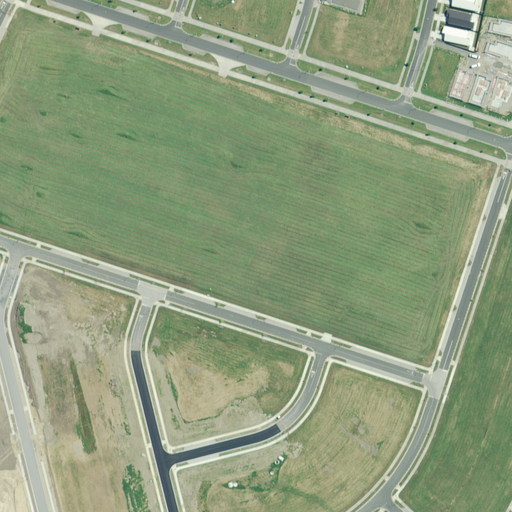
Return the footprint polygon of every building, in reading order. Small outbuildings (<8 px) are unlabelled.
[(475,0),(452,0),(451,6),(476,11),(477,4),(474,4),(475,0)] [(472,16),(447,11),(446,16),(449,17),(447,24),(472,30),(473,23),(470,22),(472,16)] [(511,23),(500,21),(499,24),(491,23),(489,33),(511,37),(511,39),(511,38),(511,23)] [(468,31),(443,26),(442,32),(445,33),(443,40),(468,45),(469,38),(466,38),(468,31)] [(511,45),(496,41),(495,45),(487,42),(484,52),(507,59),(507,60),(511,61),(511,45)]
